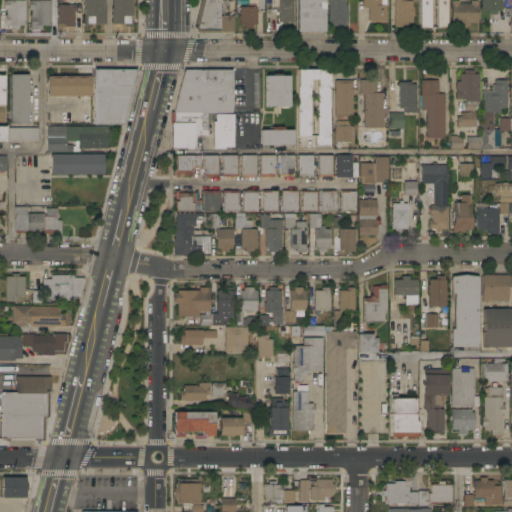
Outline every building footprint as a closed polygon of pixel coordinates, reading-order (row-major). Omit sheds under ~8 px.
[(84,0),(104,0),(104,8),(105,8),(105,24),(92,24),(92,26),(84,26),(84,0)] [(111,8),(112,8),(111,0),(130,0),(131,16),(132,16),(132,27),(124,27),(124,24),(111,24),(111,8)] [(219,0),(220,16),(233,16),(233,33),(197,33),(194,28),(201,0),(219,0)] [(264,0),(264,9),(257,9),(257,24),(253,24),(253,29),(244,29),(244,25),(239,25),(239,21),(238,21),(238,16),(240,16),(239,7),(248,7),(248,0),(264,0)] [(293,0),(293,22),(278,23),(278,10),(276,10),(276,12),(272,12),(272,10),(271,11),(271,0),(293,0)] [(325,0),(325,32),(298,32),(297,0),(325,0)] [(328,5),(327,5),(327,2),(328,2),(328,0),(345,0),(345,6),(347,6),(347,23),(343,23),(343,27),(328,27),(328,5)] [(388,0),(388,6),(386,6),(386,21),(369,21),(369,8),(363,8),(363,0),(388,0)] [(394,0),(405,0),(405,1),(412,1),(412,7),(413,7),(413,17),(412,17),(413,23),(407,23),(407,27),(394,27),(394,0)] [(420,0),(448,0),(448,28),(420,28),(420,0)] [(501,0),(501,3),(503,3),(503,9),(501,9),(501,11),(497,11),(497,15),(487,14),(487,11),(481,11),(481,0),(501,0)] [(25,26),(19,26),(19,30),(10,30),(10,29),(0,29),(0,16),(5,16),(5,15),(6,15),(6,10),(3,10),(3,1),(25,1),(25,26)] [(50,25),(41,25),(41,29),(30,29),(30,15),(31,15),(31,11),(28,11),(28,1),(50,1),(50,25)] [(478,23),(451,23),(451,1),(459,1),(459,4),(470,4),(470,1),(478,1),(478,23)] [(58,5),(76,4),(76,12),(74,12),(74,27),(65,27),(65,24),(58,24),(58,5)] [(122,125),(95,125),(95,69),(137,70),(122,125)] [(174,111),(184,70),(233,70),(232,113),(210,113),(174,111)] [(298,70),(330,70),(330,147),(316,147),(316,137),(298,137),(298,70)] [(478,102),(466,102),(466,99),(456,99),(456,82),(459,82),(459,74),(464,74),(464,70),(474,70),(474,74),(478,74),(478,102)] [(289,107),(265,107),(265,76),(273,76),(273,74),(282,74),(282,76),(289,76),(289,107)] [(28,96),(31,96),(31,103),(28,103),(28,124),(10,124),(10,75),(28,75),(28,96)] [(47,98),(47,76),(90,76),(90,98),(47,98)] [(382,128),(364,128),(364,95),(359,95),(359,80),(377,80),(377,93),(382,93),(382,128)] [(444,138),(426,138),(426,110),(421,110),(421,80),(438,80),(438,94),(444,94),(444,138)] [(507,109),(493,109),(494,149),(466,149),(466,137),(480,137),(480,130),(482,130),(481,92),(492,92),(492,84),(494,84),(494,80),(507,80),(507,109)] [(353,116),(335,116),(335,81),(353,81),(353,116)] [(416,113),(403,113),(403,109),(398,109),(398,82),(411,82),(411,84),(416,84),(416,113)] [(459,111),(459,104),(463,104),(463,103),(479,103),(478,111),(459,111)] [(210,118),(207,118),(207,136),(201,136),(201,135),(196,135),(196,140),(195,140),(195,146),(194,146),(194,148),(192,148),(192,149),(186,149),(186,148),(171,148),(171,123),(174,123),(174,111),(210,113),(210,118)] [(475,112),(475,127),(456,127),(456,117),(460,117),(460,113),(475,112)] [(388,128),(388,113),(403,113),(403,128),(388,128)] [(213,122),(215,122),(215,115),(233,115),(233,147),(224,147),(224,149),(213,149),(213,122)] [(510,131),(499,131),(499,118),(510,118),(510,131)] [(334,142),(334,126),(336,126),(336,121),(349,121),(349,126),(351,126),(351,127),(354,127),(354,132),(351,132),(351,142),(334,142)] [(107,126),(107,149),(79,149),(79,152),(47,152),(47,127),(107,126)] [(261,145),(261,130),(272,130),(272,127),(284,127),(284,130),(295,130),(295,144),(293,144),(293,145),(261,145)] [(37,128),(38,142),(8,142),(8,128),(37,128)] [(450,149),(450,136),(457,136),(457,138),(463,138),(463,149),(450,149)] [(102,154),(102,174),(50,174),(50,154),(102,154)] [(201,156),(201,167),(191,167),(191,177),(176,177),(176,155),(201,156)] [(217,177),(203,177),(203,160),(202,160),(202,155),(217,155),(217,177)] [(236,155),(236,177),(222,177),(222,160),(220,160),(220,155),(236,155)] [(274,155),(274,177),(260,177),(260,155),(274,155)] [(293,155),(293,177),(279,177),(279,155),(293,155)] [(313,156),(313,177),(298,177),(298,155),(313,156)] [(332,177),(318,177),(318,155),(332,155),(332,177)] [(351,155),(351,162),(357,162),(357,176),(351,176),(351,177),(341,177),(341,176),(337,176),(337,155),(351,155)] [(255,177),(241,177),(241,156),(255,156),(255,177)] [(480,163),(489,163),(489,157),(504,156),(505,170),(490,170),(490,178),(480,178),(480,163)] [(388,179),(383,179),(383,183),(375,183),(375,184),(360,184),(360,177),(359,177),(359,163),(374,163),(374,157),(388,157),(388,179)] [(473,176),(459,176),(459,164),(473,164),(473,176)] [(447,165),(448,229),(441,229),(441,231),(436,231),(436,229),(429,229),(429,220),(431,220),(431,214),(429,214),(429,206),(434,206),(433,184),(421,184),(421,165),(447,165)] [(416,182),(416,195),(404,196),(404,182),(416,182)] [(511,194),(511,203),(500,203),(500,194),(510,194),(510,188),(511,188),(511,194)] [(203,212),(203,191),(219,191),(219,212),(203,212)] [(223,211),(223,191),(240,191),(240,205),(239,205),(239,212),(223,211)] [(242,212),(242,191),(257,191),(257,211),(242,212)] [(260,214),(260,211),(262,211),(262,191),(277,191),(277,192),(279,192),(279,213),(260,214)] [(282,211),(282,191),(296,191),(296,211),(282,211)] [(316,191),(316,212),(301,212),(301,191),(316,191)] [(336,191),(336,212),(321,212),(321,191),(336,191)] [(341,212),(340,191),(355,191),(355,211),(341,212)] [(176,202),(179,201),(178,194),(200,193),(200,200),(201,200),(201,211),(176,212),(176,202)] [(453,233),(453,203),(456,203),(456,201),(460,201),(460,195),(470,195),(470,217),(473,217),(473,229),(472,229),(472,230),(464,230),(464,233),(453,233)] [(376,200),(376,216),(375,216),(375,220),(376,220),(376,236),(358,236),(358,200),(376,200)] [(407,229),(391,229),(391,209),(392,209),(392,204),(399,204),(399,201),(402,201),(402,204),(407,204),(407,229)] [(499,203),(511,203),(511,234),(511,212),(508,212),(508,214),(499,214),(499,203)] [(498,234),(487,234),(487,230),(481,230),(481,228),(476,228),(476,209),(488,209),(488,206),(496,205),(496,209),(498,209),(498,234)] [(57,221),(60,220),(61,231),(52,231),(52,234),(43,234),(43,230),(40,230),(40,232),(26,232),(26,233),(15,233),(15,232),(14,232),(14,220),(16,215),(14,215),(14,207),(27,207),(27,214),(44,214),(44,216),(46,216),(45,209),(57,209),(57,221)] [(209,236),(209,254),(202,254),(202,255),(173,255),(173,238),(175,238),(175,223),(176,223),(176,221),(177,221),(177,213),(201,213),(201,223),(195,223),(195,226),(193,226),(193,237),(209,236)] [(314,228),(309,229),(308,214),(320,214),(320,226),(324,226),(324,229),(330,229),(330,249),(326,249),(326,252),(318,252),(318,249),(314,249),(314,228)] [(282,231),(281,231),(281,249),(278,249),(278,252),(268,252),(268,249),(265,249),(265,228),(260,228),(260,215),(269,215),(270,220),(282,220),(282,231)] [(235,229),(235,218),(243,218),(243,219),(246,219),(246,221),(252,221),(252,228),(235,229)] [(285,229),(285,218),(294,218),(294,229),(285,229)] [(306,253),(296,253),(296,249),(290,249),(290,229),(295,229),(295,222),(306,222),(306,253)] [(257,249),(253,249),(253,252),(244,252),(244,249),(241,249),(240,229),(256,229),(257,249)] [(233,230),(233,249),(230,249),(230,252),(221,253),(221,249),(217,249),(217,230),(233,230)] [(355,253),(347,253),(347,250),(339,250),(339,230),(356,230),(355,253)] [(509,275),(509,273),(511,273),(511,347),(483,347),(483,309),(511,309),(511,288),(508,288),(508,301),(482,301),(482,275),(509,275)] [(25,297),(18,297),(18,300),(17,300),(17,302),(5,302),(5,277),(11,277),(11,274),(18,274),(18,277),(25,277),(25,297)] [(74,297),(74,301),(51,301),(51,298),(43,299),(42,280),(51,280),(51,276),(73,275),(74,280),(84,279),(80,296),(74,297)] [(478,347),(451,347),(451,329),(454,329),(454,294),(451,294),(451,277),(465,275),(478,277),(478,347)] [(402,280),(402,276),(409,276),(409,280),(417,280),(417,304),(405,304),(405,295),(394,295),(393,280),(402,280)] [(446,307),(442,307),(442,308),(438,308),(438,307),(429,307),(429,294),(428,294),(428,285),(429,285),(429,280),(436,280),(436,276),(445,276),(445,280),(446,280),(446,307)] [(364,322),(364,298),(369,298),(369,297),(370,296),(371,295),(373,295),(373,293),(372,293),(372,287),(380,286),(380,285),(386,285),(386,312),(383,312),(384,322),(364,322)] [(199,291),(199,288),(208,288),(208,291),(209,291),(209,312),(199,312),(199,317),(177,317),(177,303),(173,303),(173,293),(177,293),(177,291),(199,291)] [(232,318),(227,318),(227,326),(199,326),(199,315),(211,315),(211,311),(216,311),(216,291),(222,291),(222,288),(232,288),(232,318)] [(256,318),(242,318),(242,322),(235,322),(235,311),(240,311),(240,291),(243,291),(243,288),(253,288),(253,291),(256,291),(256,318)] [(281,309),(282,309),(282,325),(272,325),(272,323),(269,323),(269,326),(260,326),(260,315),(269,315),(269,319),(272,319),(272,313),(264,313),(264,302),(265,302),(265,291),(269,291),(269,288),(277,288),(277,291),(281,291),(281,309)] [(289,311),(289,291),(293,291),(293,288),(302,288),(302,291),(306,291),(306,311),(289,311)] [(318,311),(318,316),(315,316),(315,311),(314,311),(314,291),(321,291),(321,288),(330,288),(330,311),(318,311)] [(355,311),(339,311),(339,291),(346,291),(346,288),(354,288),(355,311)] [(33,304),(33,291),(42,291),(41,304),(33,304)] [(63,327),(31,326),(29,327),(28,333),(15,333),(15,323),(12,323),(12,306),(33,306),(33,307),(59,307),(59,314),(63,314),(63,327)] [(284,311),(294,311),(294,325),(284,325),(284,311)] [(437,328),(425,328),(425,314),(437,314),(437,328)] [(324,326),(323,336),(302,336),(302,326),(324,326)] [(248,327),(248,353),(225,353),(225,327),(248,327)] [(280,336),(280,327),(290,327),(290,336),(280,336)] [(179,345),(180,335),(183,335),(183,330),(202,330),(202,331),(216,331),(216,339),(202,338),(202,345),(179,345)] [(326,332),(355,332),(355,349),(345,349),(346,428),(344,428),(344,434),(326,434),(326,332)] [(34,335),(34,336),(52,336),(52,334),(70,334),(65,354),(54,355),(41,356),(41,352),(32,352),(32,347),(22,347),(23,335),(34,335)] [(358,334),(372,334),(372,338),(377,338),(377,353),(358,353),(358,334)] [(272,357),(271,357),(271,358),(258,358),(258,357),(257,357),(257,340),(259,340),(259,335),(268,335),(268,339),(272,339),(272,357)] [(0,336),(20,336),(20,354),(22,354),(22,359),(14,359),(14,361),(0,361),(0,336)] [(322,372),(310,372),(310,374),(306,374),(306,377),(303,377),(303,381),(301,381),(301,382),(295,382),(295,381),(293,381),(292,374),(291,374),(291,363),(293,363),(293,346),(302,346),(302,338),(322,338),(322,372)] [(289,394),(286,394),(286,397),(283,397),(280,394),(273,394),(273,389),(264,389),(264,379),(273,379),(273,377),(275,377),(276,362),(277,362),(277,354),(288,354),(289,394)] [(502,381),(502,382),(487,382),(487,381),(481,381),(481,363),(485,363),(485,359),(495,359),(495,361),(500,361),(500,363),(507,364),(507,381),(502,381)] [(451,368),(460,368),(460,372),(468,373),(468,368),(474,368),(474,397),(479,397),(479,406),(451,406),(451,368)] [(447,370),(447,399),(445,399),(445,406),(439,406),(439,410),(444,410),(444,430),(442,430),(442,434),(432,434),(432,430),(426,430),(426,410),(424,410),(424,370),(447,370)] [(16,376),(16,392),(3,392),(2,438),(45,439),(45,420),(51,417),(51,377),(16,376)] [(199,386),(199,383),(209,383),(209,396),(205,396),(205,401),(180,401),(180,390),(183,390),(183,386),(199,386)] [(224,397),(210,397),(211,383),(224,383),(224,397)] [(502,387),(502,405),(504,404),(504,414),(502,414),(502,435),(491,435),(491,431),(483,431),(483,427),(481,427),(481,417),(483,417),(483,397),(488,397),(488,387),(502,387)] [(291,392),(308,392),(308,404),(312,404),(313,406),(315,406),(315,414),(313,414),(313,431),(291,431),(291,392)] [(235,410),(235,408),(227,408),(227,394),(237,394),(237,397),(249,397),(249,399),(252,399),(252,406),(249,406),(249,410),(235,410)] [(390,414),(391,414),(391,395),(398,395),(398,399),(415,399),(416,422),(418,421),(418,437),(390,437),(390,414)] [(268,436),(267,428),(269,428),(269,402),(270,402),(270,398),(282,398),(282,402),(285,402),(285,403),(288,403),(288,418),(286,418),(286,428),(287,428),(287,436),(268,436)] [(451,409),(471,409),(471,413),(474,413),(474,430),(467,430),(467,434),(458,434),(458,430),(451,430),(451,409)] [(240,418),(240,422),(242,422),(242,411),(253,411),(253,423),(249,423),(249,434),(241,434),(241,436),(234,436),(234,437),(226,437),(226,436),(219,436),(219,418),(240,418)] [(174,412),(214,413),(214,437),(205,437),(205,433),(202,433),(202,432),(179,432),(179,434),(175,433),(175,432),(173,432),(174,412)] [(386,504),(386,497),(382,497),(382,491),(386,491),(386,484),(394,484),(394,481),(404,481),(404,477),(411,477),(411,487),(409,487),(409,493),(417,493),(418,491),(427,491),(427,506),(417,506),(417,505),(410,505),(410,498),(406,498),(406,504),(386,504)] [(2,498),(2,478),(25,478),(25,498),(2,498)] [(485,506),(485,498),(474,498),(474,481),(480,481),(480,478),(487,478),(487,481),(493,481),(493,486),(501,486),(501,489),(501,506),(485,506)] [(332,479),(332,484),(334,484),(334,492),(332,492),(332,497),(324,497),(324,501),(310,501),(310,487),(312,487),(312,482),(315,482),(315,479),(332,479)] [(176,498),(173,498),(173,488),(176,488),(176,483),(185,482),(185,480),(192,480),(192,483),(199,483),(199,505),(203,505),(203,511),(191,511),(191,505),(189,505),(189,507),(181,507),(181,505),(176,505),(176,498)] [(308,502),(299,502),(299,492),(299,480),(308,480),(308,502)] [(511,507),(502,507),(502,497),(504,497),(504,480),(511,480),(511,507)] [(268,485),(268,481),(275,481),(275,485),(282,485),(282,491),(293,491),(293,503),(281,503),(281,499),(276,499),(276,502),(264,502),(264,496),(262,496),(262,485),(268,485)] [(451,502),(428,502),(428,493),(430,493),(430,485),(432,485),(432,484),(438,484),(438,481),(444,481),(444,484),(450,484),(450,485),(451,485),(451,502)] [(465,507),(465,496),(473,496),(473,507),(465,507)] [(235,499),(235,511),(220,511),(221,498),(235,499)]
